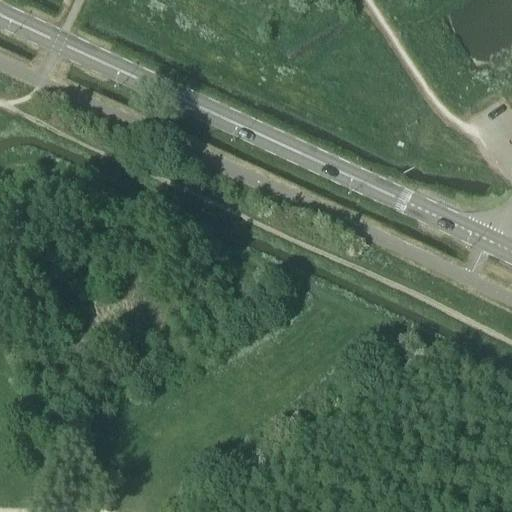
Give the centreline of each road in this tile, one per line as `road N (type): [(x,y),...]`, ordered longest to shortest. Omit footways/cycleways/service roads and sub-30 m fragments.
road 1 (unknown): [(0,102),(511,342)]
road 2 (secondary): [(0,15),(511,254)]
